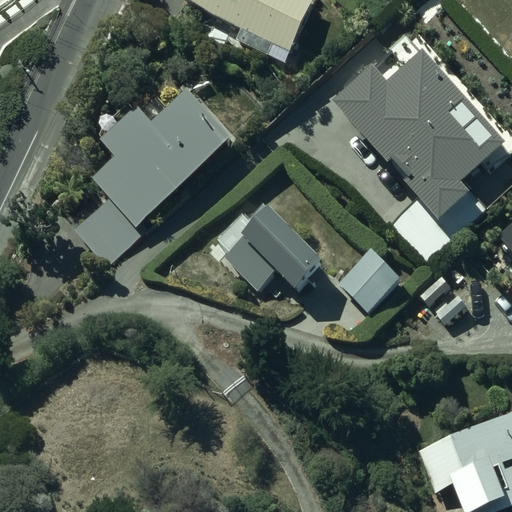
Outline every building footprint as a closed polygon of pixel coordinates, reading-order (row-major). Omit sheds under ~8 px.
[(189,0),(182,18),(213,26),(241,38),(237,49),(285,70),(292,54),(295,56),(315,12),(292,2),(293,0),(189,0)] [(411,201),(406,205),(414,214),(392,233),(427,271),(486,219),(469,199),(506,166),(497,156),(500,154),(407,47),(351,96),(350,105),(333,121),(389,185),(394,181),(411,201)] [(76,100),(60,92),(48,118),(57,121),(54,127),(61,130),(76,100)] [(146,235),(231,161),(189,113),(152,145),(139,130),(103,161),(116,176),(94,195),(108,211),(75,242),(105,273),(147,236),(146,235)] [(238,250),(239,251),(225,266),(259,299),(274,284),(296,306),(323,279),(263,218),(250,231),(254,235),(238,250)] [(369,320),(401,292),(372,260),(340,290),(369,320)] [(511,511),(511,414),(421,452),(438,491),(453,485),(464,511),(511,511)]
